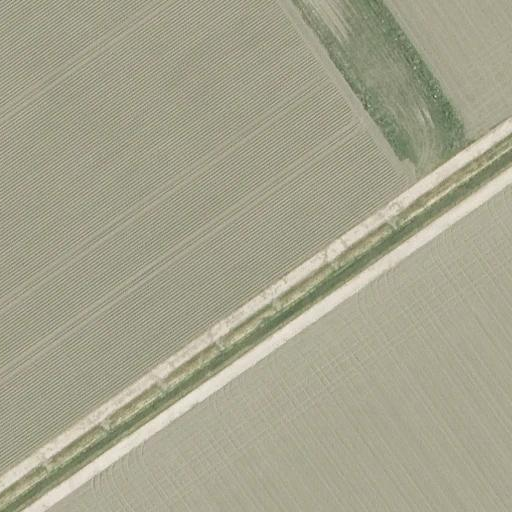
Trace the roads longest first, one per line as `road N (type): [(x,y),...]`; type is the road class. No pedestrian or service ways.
road 1 (track): [(0,483),(511,123)]
road 2 (track): [(33,511),(511,175)]
